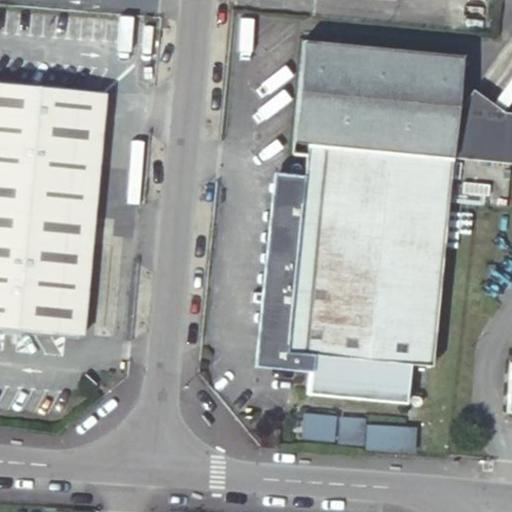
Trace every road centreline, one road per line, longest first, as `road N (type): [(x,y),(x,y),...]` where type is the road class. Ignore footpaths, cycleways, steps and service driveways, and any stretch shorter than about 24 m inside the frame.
road 1 (unclassified): [(196,0),(150,467)]
road 2 (unclassified): [(150,467),(481,493)]
road 3 (unknown): [(183,140),(243,154),(243,350),(254,371),(294,394)]
road 4 (unknown): [(511,331),(495,366),(493,395),(509,433),(511,495)]
road 5 (unclassified): [(0,458),(150,467)]
road 6 (unknown): [(307,0),(375,11),(421,11),(446,0)]
